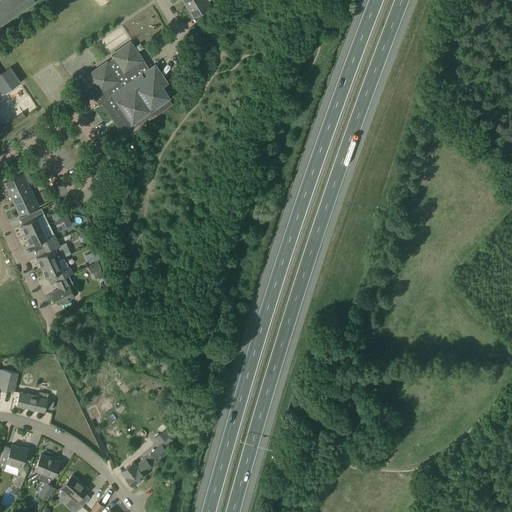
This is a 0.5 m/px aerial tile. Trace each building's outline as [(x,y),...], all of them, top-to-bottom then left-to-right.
[(0,25),(36,1),(35,0),(0,0),(0,89),(0,90),(3,94),(20,82),(10,67),(1,74),(0,73),(0,25)] [(207,0),(198,0),(187,7),(193,18),(211,7),(207,0)] [(142,60),(130,43),(113,55),(115,59),(107,64),(106,63),(89,75),(101,92),(97,95),(125,136),(171,104),(167,98),(168,97),(161,86),(166,82),(155,66),(149,70),(142,60)] [(13,126),(10,121),(0,127),(4,133),(13,126)] [(9,193),(29,184),(23,173),(4,182),(9,193)] [(29,184),(9,193),(14,204),(34,195),(29,184)] [(34,195),(14,204),(20,215),(39,206),(34,195)] [(21,225),(26,235),(42,228),(49,224),(41,208),(28,214),(31,220),(21,225)] [(44,247),(57,240),(49,224),(42,228),(26,235),(31,246),(41,241),(44,247)] [(57,240),(44,247),(46,252),(36,257),(41,268),(64,257),(59,247),(60,247),(57,240)] [(91,254),(94,260),(95,260),(95,262),(102,259),(101,259),(100,258),(101,257),(98,251),(91,254)] [(64,257),(41,268),(46,278),(57,273),(59,279),(69,275),(73,273),(70,267),(69,267),(64,257)] [(98,262),(88,266),(91,274),(101,270),(98,262)] [(74,287),(69,275),(59,279),(56,281),(59,288),(53,292),(58,303),(74,296),(74,295),(78,294),(79,291),(77,287),(74,287)] [(12,375),(1,372),(0,374),(0,382),(10,385),(12,375)] [(48,398),(20,392),(17,405),(44,412),(48,398)] [(105,400),(97,406),(103,414),(111,408),(105,400)] [(170,435),(165,429),(155,437),(161,443),(170,435)] [(12,446),(11,449),(5,447),(0,463),(0,467),(5,469),(7,463),(23,468),(28,451),(12,446)] [(157,461),(151,453),(135,466),(133,463),(121,472),(126,478),(125,478),(131,486),(144,476),(142,475),(152,467),(152,466),(157,461)] [(60,463),(42,455),(35,470),(41,472),(39,476),(40,480),(46,483),(38,495),(46,499),(53,487),(48,484),(52,477),(54,478),(60,463)] [(25,478),(18,475),(13,486),(21,489),(25,478)] [(87,489),(72,475),(58,491),(61,488),(71,497),(65,505),(72,511),(76,511),(89,497),(83,504),(78,499),(87,489)] [(89,511),(99,511),(104,505),(97,500),(89,511)]
